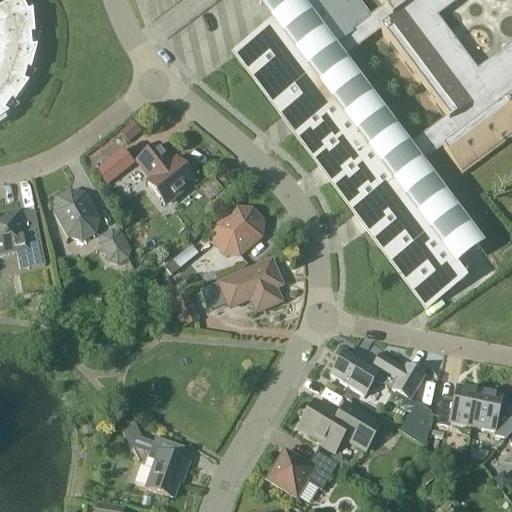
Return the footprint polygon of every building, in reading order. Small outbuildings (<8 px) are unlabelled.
[(30,73),(36,50),(35,50),(31,50),(30,38),(34,37),(32,13),(31,13),(30,13),(31,14),(27,15),(21,4),(25,2),(24,0),(23,0),(0,10),(0,122),(8,117),(8,116),(7,116),(4,113),(11,103),(14,105),(28,86),(27,85),(27,86),(23,84),(26,72),(30,73)] [(370,20),(369,19),(354,0),(279,0),(290,13),(275,25),(274,24),(234,54),(425,308),(465,279),(434,238),(458,220),(419,167),(402,145),(340,61),(331,49),(370,20)] [(370,20),(331,49),(340,61),(375,35),(437,119),(402,145),(419,167),(442,150),(462,177),(511,139),(511,0),(378,0),(384,7),(369,19),(370,20)] [(128,144),(141,134),(133,123),(120,134),(128,144)] [(147,185),(164,206),(193,183),(176,161),(172,165),(157,146),(137,162),(151,181),(147,185)] [(134,165),(123,150),(101,166),(113,181),(134,165)] [(94,235),(97,221),(84,197),(69,193),(57,200),(53,214),(67,239),(81,243),(94,235)] [(251,213),(236,212),(215,230),(214,245),(223,256),(238,257),(249,247),(250,242),(260,233),(261,224),(251,213)] [(19,271),(44,267),(36,225),(22,227),(20,214),(0,217),(0,256),(16,254),(19,271)] [(128,253),(119,235),(111,233),(101,239),(99,247),(109,264),(116,266),(126,260),(128,253)] [(172,263),(179,271),(198,256),(191,248),(172,263)] [(217,308),(236,300),(244,303),(249,301),(255,314),(280,304),(275,290),(281,288),(270,263),(199,293),(205,307),(217,308)] [(202,278),(205,286),(215,281),(212,274),(202,278)] [(176,319),(181,330),(198,322),(187,296),(173,302),(179,317),(176,319)] [(374,381),(390,391),(408,402),(423,378),(405,367),(403,371),(379,356),(371,370),(344,353),(329,378),(364,399),(374,381)] [(471,428),(478,392),(456,388),(454,400),(442,397),(436,426),(448,429),(449,424),(471,428)] [(501,397),(478,392),(471,428),(494,433),(493,438),(505,440),(511,432),(511,411),(499,409),(501,397)] [(320,444),(319,446),(333,454),(342,439),(364,452),(380,426),(345,405),(338,417),(313,402),(297,430),(320,444)] [(139,447),(141,441),(135,428),(123,433),(131,451),(139,447)] [(145,488),(144,490),(173,500),(181,476),(183,477),(188,464),(180,461),(184,450),(154,439),(144,468),(140,467),(134,484),(145,488)] [(307,466),(284,452),(266,482),(295,500),(305,483),(321,493),(336,466),(315,453),(307,466)] [(412,475),(422,489),(432,481),(422,468),(412,475)] [(398,472),(391,486),(399,491),(407,477),(398,472)] [(503,473),(494,479),(500,489),(509,482),(503,473)]
